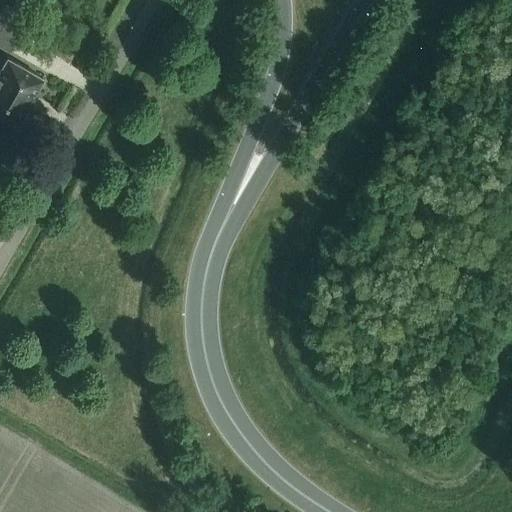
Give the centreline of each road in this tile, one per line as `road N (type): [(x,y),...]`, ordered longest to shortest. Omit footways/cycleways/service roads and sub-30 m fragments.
road 1 (trunk): [(209,260),(359,0)]
road 2 (trunk): [(320,511),(254,458),(219,407),(201,353),(197,299),(209,260)]
road 3 (unclassified): [(0,266),(140,31)]
road 4 (trunk): [(277,0),(281,31),(268,86),(219,203),(209,260)]
